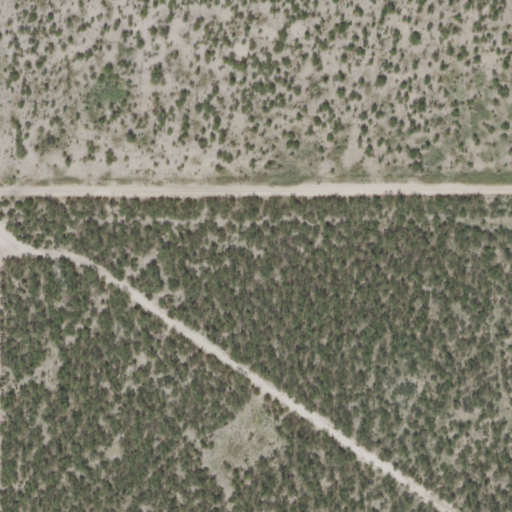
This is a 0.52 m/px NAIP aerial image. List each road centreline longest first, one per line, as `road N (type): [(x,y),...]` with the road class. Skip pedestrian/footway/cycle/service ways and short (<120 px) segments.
road 1 (track): [(0,191),(511,188)]
road 2 (track): [(309,511),(222,464),(125,322),(23,225),(18,191)]
road 3 (track): [(0,308),(222,464),(247,511)]
